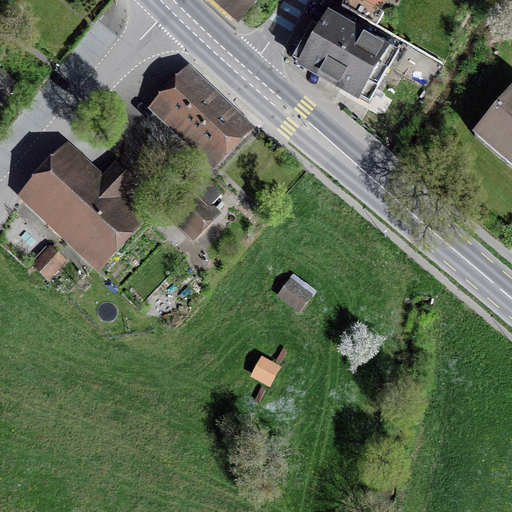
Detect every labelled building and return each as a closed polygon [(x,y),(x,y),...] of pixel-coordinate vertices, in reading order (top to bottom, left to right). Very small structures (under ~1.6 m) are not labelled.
[(210,0),(233,21),(251,0),(210,0)] [(385,46),(334,16),(322,37),(313,31),(295,62),(356,97),(385,46)] [(213,158),(240,130),(187,80),(160,109),(213,158)] [(511,160),(511,95),(480,133),(511,160)] [(100,259),(134,223),(112,202),(132,182),(116,167),(97,188),(60,154),(26,191),(100,259)] [(195,196),(173,219),(192,237),(214,214),(209,209),(221,196),(205,181),(193,194),(195,196)] [(50,252),(36,267),(47,278),(61,263),(50,252)] [(279,296),(300,312),(311,296),(290,281),(279,296)]
